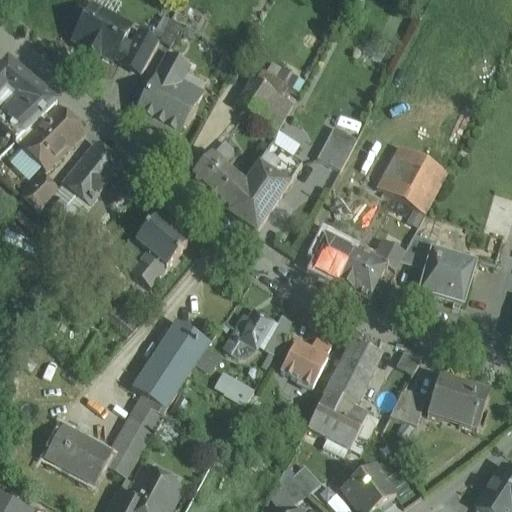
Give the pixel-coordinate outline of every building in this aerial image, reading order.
[(108,23),(90,13),(73,45),(85,51),(84,55),(97,62),(99,59),(112,66),(114,61),(121,65),(129,49),(122,45),(130,31),(112,21),(108,23)] [(170,25),(159,46),(170,52),(181,31),(170,25)] [(121,65),(119,68),(140,79),(158,48),(136,36),(129,49),(121,65)] [(168,58),(136,118),(139,119),(139,120),(161,132),(177,140),(201,97),(180,85),(182,81),(188,69),(168,58)] [(36,89),(7,64),(0,71),(0,91),(8,99),(18,107),(36,89)] [(288,91),(263,76),(256,87),(275,98),(282,102),(288,91)] [(256,87),(251,84),(234,111),(259,125),(275,98),(256,87)] [(57,106),(36,89),(18,107),(20,109),(2,130),(18,144),(32,130),(44,118),(57,106)] [(0,91),(0,107),(8,99),(0,91)] [(282,102),(275,98),(259,125),(276,136),(292,108),(282,102)] [(57,110),(46,121),(44,118),(32,130),(35,132),(17,149),(46,178),(85,139),(57,110)] [(334,133),(317,164),(340,177),(357,145),(334,133)] [(95,149),(63,189),(78,202),(76,204),(81,209),(83,206),(88,210),(99,197),(120,170),(95,149)] [(272,151),(246,189),(246,188),(227,220),(255,239),(302,170),(272,151)] [(400,152),(377,194),(425,219),(448,177),(400,152)] [(213,158),(189,185),(227,220),(246,188),(213,158)] [(42,180),(19,202),(37,220),(52,202),(57,196),(42,180)] [(81,209),(76,204),(78,202),(63,189),(57,196),(52,202),(66,213),(53,228),(81,242),(95,226),(83,217),(88,210),(83,206),(81,209)] [(52,202),(37,220),(53,228),(66,213),(52,202)] [(186,250),(155,224),(134,249),(135,250),(147,259),(165,275),(186,250)] [(353,254),(324,239),(312,263),(318,265),(312,276),(337,289),(354,255),(353,254)] [(436,246),(414,240),(404,258),(399,266),(426,274),(431,256),(433,256),(436,246)] [(376,257),(366,252),(363,258),(354,254),(353,254),(354,255),(337,289),(368,305),(384,274),(385,274),(387,271),(394,275),(399,266),(404,258),(383,247),(376,257)] [(433,256),(431,256),(426,274),(419,297),(462,309),(474,269),(433,256)] [(147,259),(131,278),(149,293),(165,275),(147,259)] [(271,326),(253,316),(248,325),(243,322),(224,355),(233,360),(239,362),(246,361),(251,358),(255,353),(271,326)] [(281,321),(266,346),(270,349),(267,355),(274,359),(292,327),(281,321)] [(175,325),(131,392),(141,398),(153,406),(148,414),(161,421),(162,421),(165,414),(209,347),(175,325)] [(381,344),(356,337),(349,351),(376,361),(381,344)] [(315,343),(309,354),(294,347),(280,375),(312,392),(327,363),(324,362),(330,351),(315,343)] [(349,351),(325,396),(353,410),(378,362),(376,361),(349,351)] [(405,352),(397,368),(412,376),(422,357),(405,352)] [(220,373),(212,391),(244,407),(253,389),(220,373)] [(488,398),(438,383),(426,420),(476,435),(488,398)] [(403,393),(389,420),(416,430),(425,401),(403,393)] [(353,410),(325,396),(307,432),(324,441),(349,453),(367,417),(353,410)] [(141,398),(108,456),(111,457),(104,470),(126,482),(161,421),(148,414),(153,406),(141,398)] [(367,417),(349,453),(360,459),(375,429),(380,437),(387,424),(381,421),(377,423),(367,417)] [(108,456),(61,430),(45,461),(94,488),(104,470),(111,457),(108,456)] [(349,453),(324,441),(318,453),(343,465),(349,453)] [(374,470),(341,494),(354,511),(378,511),(395,500),(374,470)] [(320,489),(304,471),(292,482),(310,497),(320,489)] [(511,511),(511,477),(501,471),(474,511),(511,511)] [(292,482),(283,474),(277,485),(293,509),(310,497),(292,482)] [(175,493),(146,477),(146,476),(144,475),(129,503),(141,509),(139,511),(167,511),(178,493),(176,492),(175,493)] [(295,511),(293,509),(277,485),(271,499),(279,511),(295,511)] [(129,503),(117,497),(108,511),(139,511),(141,509),(129,503)] [(0,511),(25,511),(2,499),(0,503),(0,511)]
